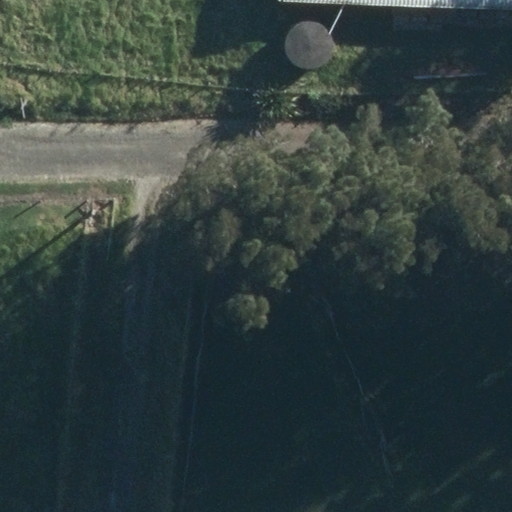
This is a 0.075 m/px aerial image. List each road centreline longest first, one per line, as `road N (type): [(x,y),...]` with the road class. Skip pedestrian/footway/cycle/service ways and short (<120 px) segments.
road 1 (track): [(0,129),(378,140),(511,99)]
road 2 (track): [(179,134),(147,511)]
